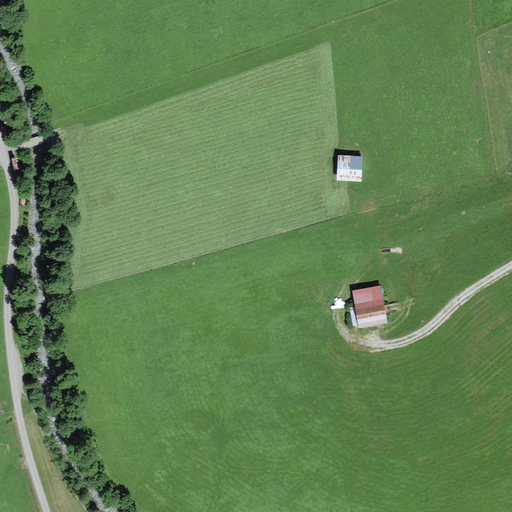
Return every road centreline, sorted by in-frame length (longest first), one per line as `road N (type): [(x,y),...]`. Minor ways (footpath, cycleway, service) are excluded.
road 1 (unclassified): [(0,140),(12,203),(11,361),(19,419),(49,511)]
road 2 (track): [(3,152),(83,132),(318,188)]
